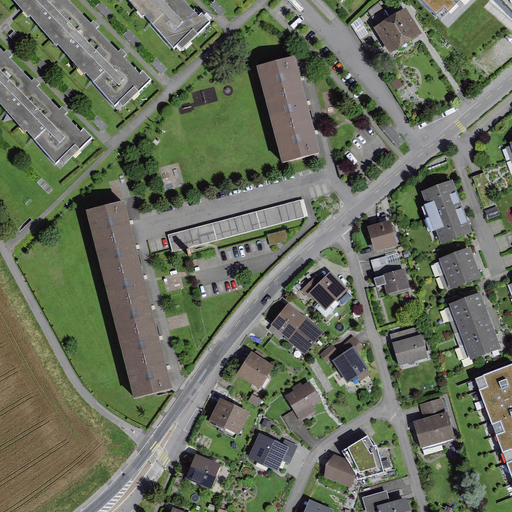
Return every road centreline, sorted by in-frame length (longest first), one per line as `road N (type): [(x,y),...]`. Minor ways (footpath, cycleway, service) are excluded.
road 1 (secondary): [(337,228),(248,313),(181,404)]
road 2 (secondary): [(511,82),(337,228)]
road 3 (residential): [(393,405),(337,228)]
road 4 (residential): [(288,511),(317,453),(393,405)]
road 5 (secondary): [(181,404),(89,511)]
road 6 (residential): [(181,404),(181,424),(162,458),(119,511)]
